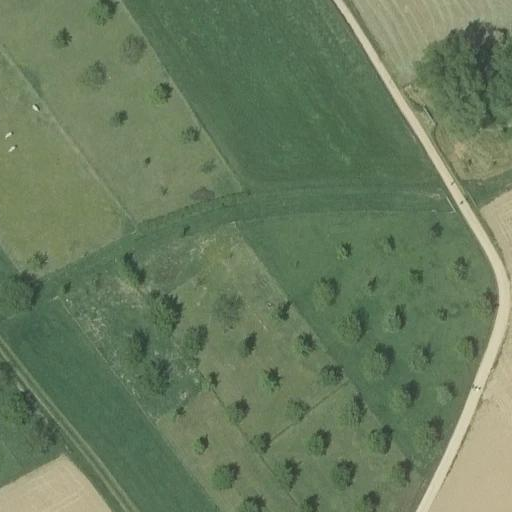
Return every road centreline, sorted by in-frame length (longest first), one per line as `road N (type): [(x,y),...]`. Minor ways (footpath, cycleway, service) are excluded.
road 1 (track): [(419,511),(491,355),(502,281),(457,195),(332,0)]
road 2 (track): [(463,205),(355,203),(238,215),(138,248),(0,317)]
